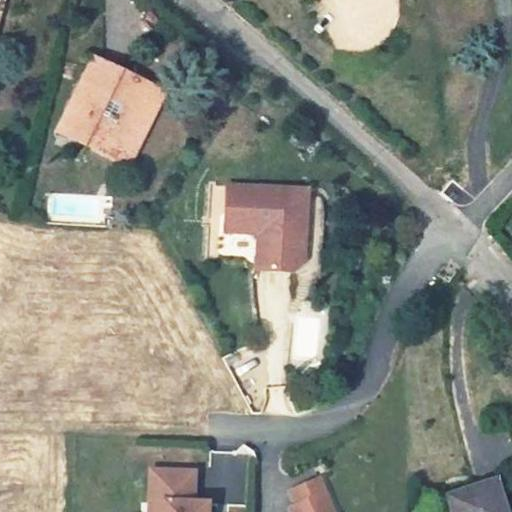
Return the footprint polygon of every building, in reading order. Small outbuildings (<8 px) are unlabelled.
[(307,0),(319,9),(326,0),(307,0)] [(59,136),(87,149),(94,133),(131,151),(159,92),(95,62),(59,136)] [(131,151),(94,133),(87,149),(123,167),(131,151)] [(255,235),(252,271),(288,274),(299,264),(305,191),(225,186),(221,232),(255,235)] [(151,469),(148,511),(206,511),(207,504),(192,503),(195,472),(151,469)] [(317,481),(290,493),(296,507),(323,494),(317,481)] [(502,511),(494,484),(445,498),(449,511),(502,511)] [(331,511),(323,494),(296,507),(289,510),(290,511),(331,511)]
